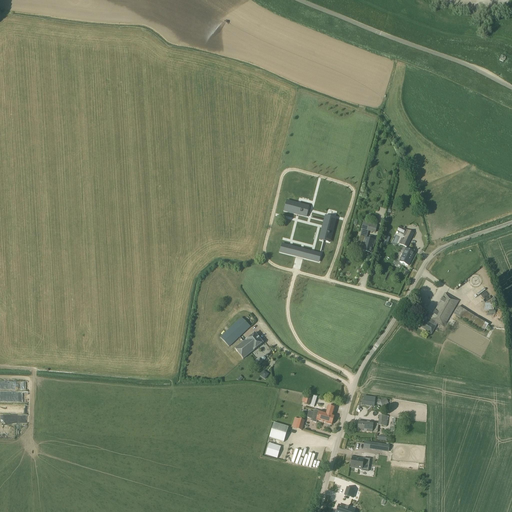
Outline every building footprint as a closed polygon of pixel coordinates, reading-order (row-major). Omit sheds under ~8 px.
[(324,205),(328,190),(320,187),(316,203),(324,205)] [(274,215),(279,196),(273,194),(267,214),(274,215)] [(282,209),(303,215),(306,206),(284,201),(282,209)] [(325,211),(319,232),(328,235),(333,213),(325,211)] [(369,231),(375,233),(377,226),(364,222),(361,231),(360,238),(363,238),(361,243),(363,244),(361,251),(371,253),(374,241),(366,239),(369,231)] [(402,239),(399,244),(407,247),(413,233),(406,230),(403,235),(406,236),(404,240),(402,239)] [(280,252),(296,256),(291,254),(293,248),(298,249),(282,245),(280,252)] [(406,249),(399,262),(408,266),(415,253),(406,249)] [(303,257),(303,258),(319,262),(320,255),(305,251),(310,252),(308,259),(303,257)] [(425,321),(421,327),(431,334),(435,327),(432,325),(435,321),(444,327),(459,301),(445,293),(430,319),(431,319),(429,323),(425,321)] [(428,311),(417,304),(414,309),(425,316),(428,311)] [(454,314),(474,326),(478,319),(458,306),(454,314)] [(241,317),(220,338),(229,347),(250,327),(241,317)] [(225,357),(233,367),(263,343),(255,333),(233,351),(231,349),(228,351),(230,353),(225,357)] [(260,376),(265,380),(269,375),(263,371),(260,376)] [(364,396),(363,400),(362,400),(361,405),(374,407),(375,398),(364,396)] [(321,422),(324,413),(314,410),(310,421),(316,423),(317,421),(321,422)] [(321,422),(331,425),(334,416),(324,413),(321,422)] [(357,430),(372,432),(377,433),(378,425),(386,426),(387,416),(379,415),(378,424),(373,423),(358,421),(357,430)] [(296,429),(301,431),(304,421),(298,420),(296,429)] [(273,424),(269,438),(284,443),(288,428),(273,424)] [(389,446),(364,442),(363,448),(388,452),(389,446)] [(269,443),(265,455),(277,459),(281,447),(269,443)] [(370,459),(363,458),(363,460),(352,458),(350,468),(362,469),(361,470),(368,471),(370,459)] [(394,470),(390,470),(391,467),(384,467),(384,477),(391,477),(391,474),(393,474),(394,470)] [(349,488),(347,495),(355,498),(358,490),(349,488)]
